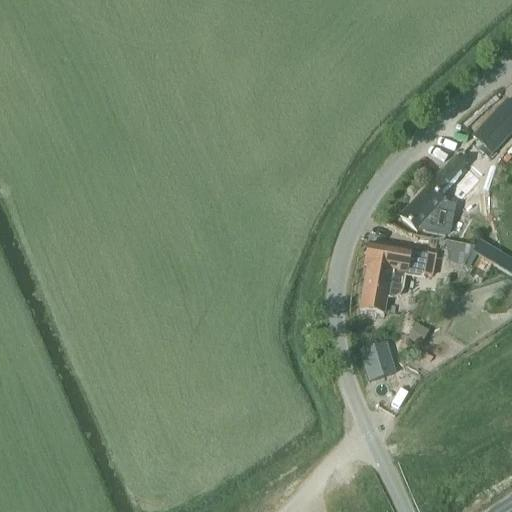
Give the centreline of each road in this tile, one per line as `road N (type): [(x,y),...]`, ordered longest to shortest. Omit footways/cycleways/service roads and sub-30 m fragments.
road 1 (tertiary): [(405,511),(348,387),(336,338),(338,277),(355,224),(381,182),(511,61)]
road 2 (track): [(288,511),(327,467),(377,430),(455,297)]
